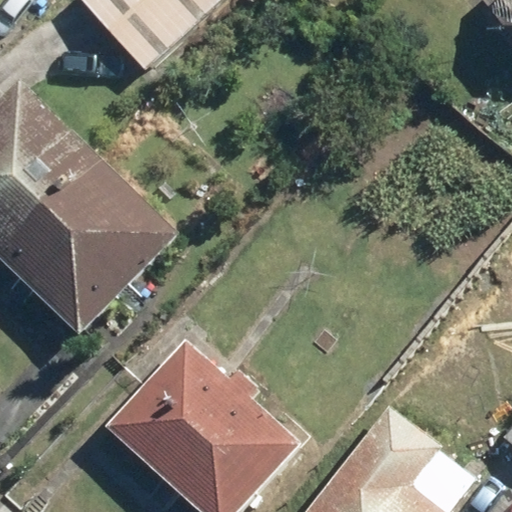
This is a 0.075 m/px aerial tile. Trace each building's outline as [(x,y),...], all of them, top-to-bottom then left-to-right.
[(238,6),(232,0),(82,0),(151,80),(238,6)] [(511,0),(493,0),(486,6),(511,35),(511,0)] [(194,236),(24,85),(0,112),(0,267),(92,349),(194,236)] [(265,394),(199,336),(110,436),(195,511),(257,511),(309,453),(255,406),(265,394)] [(468,511),(492,479),(392,408),(317,511),(468,511)]
